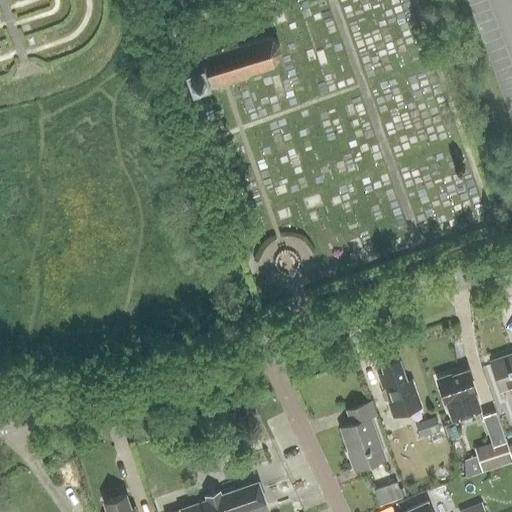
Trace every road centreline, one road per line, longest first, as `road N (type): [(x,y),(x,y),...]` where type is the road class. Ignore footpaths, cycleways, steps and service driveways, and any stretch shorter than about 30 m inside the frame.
road 1 (tertiary): [(0,420),(174,381),(265,346)]
road 2 (tertiary): [(265,346),(511,257)]
road 3 (residential): [(340,511),(265,346)]
